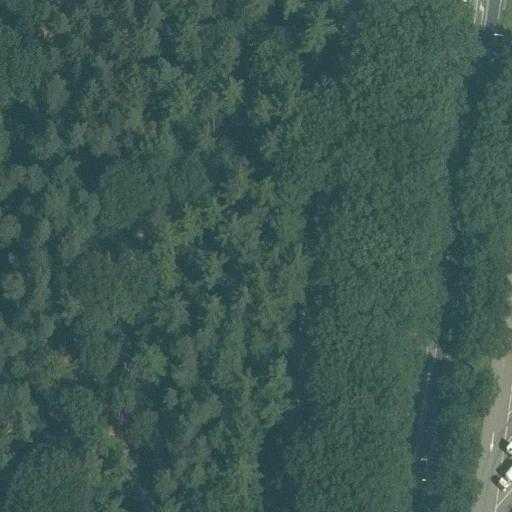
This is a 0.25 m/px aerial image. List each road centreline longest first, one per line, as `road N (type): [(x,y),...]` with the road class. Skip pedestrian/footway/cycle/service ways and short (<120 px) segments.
road 1 (tertiary): [(274,511),(314,388),(368,0)]
road 2 (primary): [(408,511),(477,0)]
